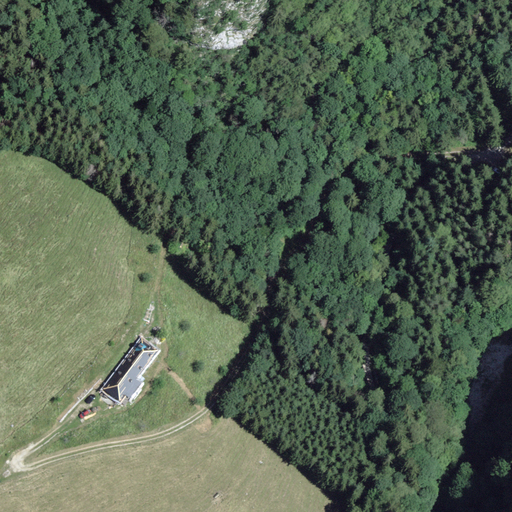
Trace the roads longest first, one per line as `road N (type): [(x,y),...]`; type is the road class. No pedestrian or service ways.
road 1 (track): [(494,150),(389,158),(335,188),(306,248),(279,269),(257,332),(212,399),(176,431),(18,467),(97,395),(141,328)]
road 2 (track): [(375,511),(388,433),(381,383),(361,345),(371,268),(418,193),(511,140)]
